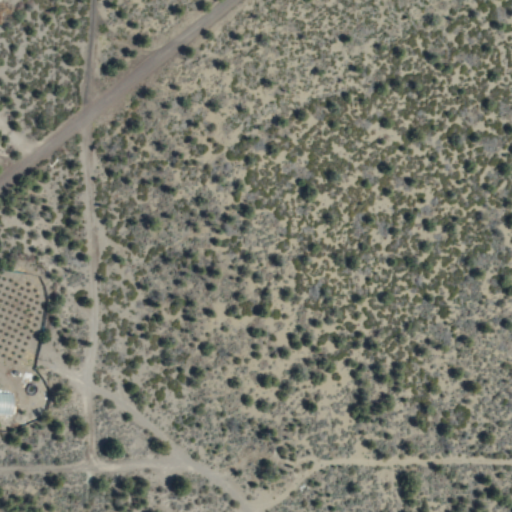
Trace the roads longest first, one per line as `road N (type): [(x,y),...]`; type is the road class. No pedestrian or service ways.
road 1 (residential): [(86,0),(90,322),(81,371),(82,463)]
road 2 (residential): [(182,452),(81,371),(0,345)]
road 3 (track): [(182,452),(104,463),(0,461)]
road 4 (residential): [(82,110),(217,0)]
